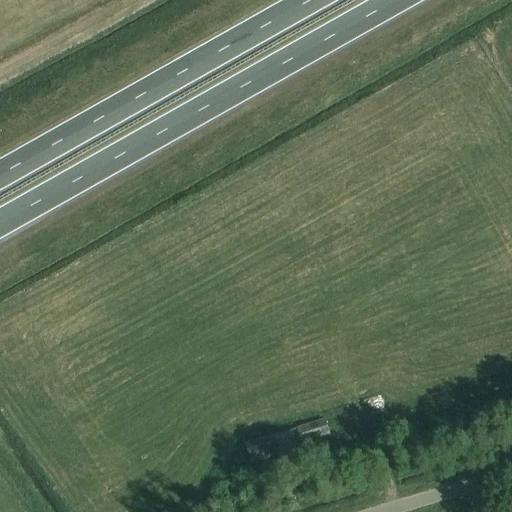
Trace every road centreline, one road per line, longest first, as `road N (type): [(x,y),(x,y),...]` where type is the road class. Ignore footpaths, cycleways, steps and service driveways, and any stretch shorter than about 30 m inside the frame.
road 1 (trunk): [(0,225),(400,0)]
road 2 (trunk): [(312,0),(0,176)]
road 3 (track): [(122,0),(0,68)]
road 4 (unclassified): [(390,511),(511,474)]
